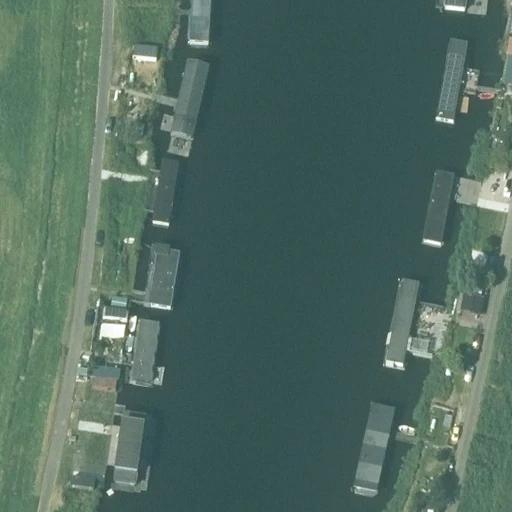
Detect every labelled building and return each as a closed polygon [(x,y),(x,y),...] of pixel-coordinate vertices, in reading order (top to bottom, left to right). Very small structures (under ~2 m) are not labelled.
[(207,46),(209,0),(191,0),(189,45),(207,46)] [(465,13),(466,0),(444,0),(443,10),(465,13)] [(452,123),(466,45),(450,42),(435,120),(452,123)] [(511,85),(511,56),(508,56),(503,84),(511,85)] [(192,142),(209,68),(186,63),(169,137),(192,142)] [(129,124),(127,136),(141,138),(143,127),(129,124)] [(154,226),(170,228),(179,165),(163,162),(154,226)] [(421,243),(441,247),(454,179),(434,175),(421,243)] [(169,311),(178,257),(168,255),(169,246),(169,244),(153,242),(145,294),(143,304),(143,306),(169,311)] [(420,285),(401,281),(384,364),(402,368),(405,355),(416,304),(420,285)] [(482,301),(463,297),(460,311),(479,315),(482,301)] [(112,299),(110,310),(124,313),(126,301),(112,299)] [(124,312),(110,310),(103,309),(102,319),(126,323),(128,313),(124,312)] [(148,384),(157,326),(140,324),(131,381),(148,384)] [(96,369),(94,369),(93,375),(93,378),(117,382),(119,373),(116,373),(96,369)] [(62,458),(58,476),(100,484),(157,494),(159,478),(158,468),(158,466),(159,460),(161,443),(160,432),(159,424),(159,418),(159,410),(160,398),(161,392),(161,391),(104,381),(77,377),(74,392),(62,458)] [(391,432),(396,411),(372,406),(352,496),(376,501),(390,440),(391,432)]
